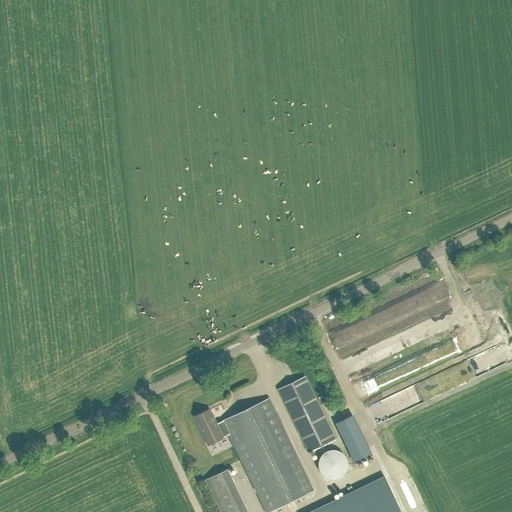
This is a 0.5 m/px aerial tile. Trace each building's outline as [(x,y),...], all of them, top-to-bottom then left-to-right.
[(324,333),(330,346),(388,320),(382,307),(324,333)] [(395,379),(415,369),(409,357),(389,367),(395,379)] [(278,390),(299,435),(308,452),(334,440),(304,378),(278,390)] [(269,511),(313,491),(269,399),(215,424),(208,410),(194,417),(207,445),(228,436),(264,511),(269,511)] [(338,478),(340,477),(341,477),(342,476),(343,475),(344,474),(345,473),(346,471),(347,470),(347,468),(348,467),(348,465),(348,464),(348,462),(348,461),(347,459),(347,458),(346,457),(345,455),(344,454),(343,453),(342,452),(341,451),(339,451),(338,450),(336,450),(335,449),(333,449),(332,449),(330,450),(329,450),(326,451),(325,452),(324,453),(323,454),(321,455),(321,456),(320,457),(319,459),(319,460),(318,462),(318,463),(318,465),(318,466),(319,468),(319,469),(320,471),(320,472),(321,473),(322,475),(323,476),(325,476),(326,477),(327,478),(329,478),(330,479),(332,479),(333,479),(335,479),(336,479),(338,478)] [(205,479),(221,511),(247,511),(227,469),(205,479)] [(313,511),(401,511),(385,478),(313,511)] [(344,485),(327,493),(330,500),(347,492),(344,485)]
